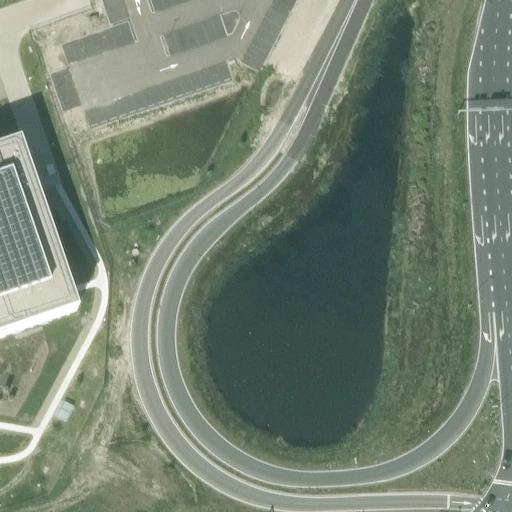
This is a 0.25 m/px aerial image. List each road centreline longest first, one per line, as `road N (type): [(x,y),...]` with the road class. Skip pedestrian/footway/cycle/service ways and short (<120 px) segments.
road 1 (trunk): [(511,316),(453,429),(406,466),(363,477),(283,479),(230,456),(202,431),(166,356),(173,294),(204,240),(299,152),(321,77)]
road 2 (trunk): [(321,77),(251,169),(190,219),(153,269),(137,352),(151,403),(206,473),(246,494),(307,507),(500,507)]
road 3 (trunk): [(504,0),(499,102),(511,305)]
